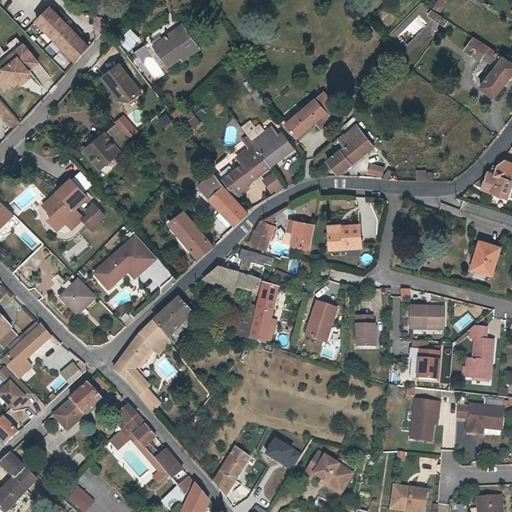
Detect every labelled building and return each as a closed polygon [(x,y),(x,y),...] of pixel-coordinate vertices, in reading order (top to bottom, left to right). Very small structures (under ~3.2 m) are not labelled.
[(441,13),(448,0),(437,0),(433,8),(441,13)] [(431,8),(427,15),(442,26),(447,20),(431,8)] [(56,10),(42,24),(78,61),(90,47),(68,25),(56,10)] [(152,53),(156,51),(164,62),(178,52),(180,55),(195,44),(170,10),(163,15),(161,13),(137,32),(152,53)] [(422,28),(405,48),(411,53),(427,33),(422,28)] [(495,98),(511,75),(511,61),(473,37),(464,50),(480,60),(481,58),(492,65),(497,57),(501,60),(481,87),(495,98)] [(40,63),(25,45),(15,53),(19,58),(5,69),(1,64),(0,63),(0,81),(7,90),(15,83),(17,85),(21,82),(28,76),(32,73),(30,71),(40,63)] [(142,45),(134,53),(142,61),(150,54),(142,45)] [(15,53),(1,64),(5,69),(19,58),(15,53)] [(52,62),(64,70),(70,62),(58,54),(52,62)] [(120,62),(104,77),(124,97),(134,98),(144,88),(120,62)] [(28,76),(21,82),(23,84),(30,79),(28,76)] [(320,132),(334,120),(316,99),(287,124),(291,128),(287,131),(294,141),(314,124),(320,132)] [(176,101),(168,108),(175,117),(182,109),(176,101)] [(0,104),(0,113),(2,116),(9,109),(3,102),(0,104)] [(21,124),(9,109),(2,116),(15,131),(21,124)] [(188,110),(179,117),(183,123),(192,116),(188,110)] [(157,119),(162,127),(171,120),(166,113),(157,119)] [(192,130),(200,123),(194,116),(186,122),(192,130)] [(134,142),(119,122),(86,149),(103,168),(134,142)] [(345,147),(328,161),(340,175),(375,146),(357,125),(339,141),(345,147)] [(233,145),(237,128),(228,126),(224,143),(233,145)] [(494,126),(489,132),(496,138),(500,131),(494,126)] [(295,149),(284,134),(272,143),(266,136),(254,144),(271,167),(295,149)] [(242,165),(225,179),(241,200),(254,192),(249,184),(271,167),(254,144),(237,156),(242,165)] [(511,162),(507,161),(502,167),(500,170),(492,167),(489,172),(482,188),(509,198),(511,190),(511,162)] [(370,162),(366,172),(381,177),(385,167),(370,162)] [(417,181),(433,181),(433,169),(418,169),(417,181)] [(394,172),(389,181),(398,181),(394,172)] [(249,214),(237,198),(235,200),(221,184),(214,173),(200,186),(237,226),(249,215),(249,214)] [(283,187),(274,174),(263,181),(273,195),(283,187)] [(73,180),(51,201),(47,204),(58,215),(55,218),(51,222),(59,231),(78,212),(75,208),(88,195),(73,180)] [(106,217),(93,203),(84,212),(87,215),(81,220),(92,232),(101,225),(99,222),(106,217)] [(58,215),(47,204),(44,207),(55,218),(58,215)] [(0,231),(15,216),(7,207),(1,213),(0,212),(0,231)] [(215,248),(185,211),(170,224),(200,260),(215,248)] [(263,222),(262,225),(260,227),(258,230),(255,237),(252,246),(268,251),(277,228),(263,222)] [(316,226),(298,223),(293,248),(311,253),(316,226)] [(332,252),(363,249),(360,227),(343,228),(344,233),(330,235),(332,252)] [(157,259),(135,235),(93,273),(109,290),(128,273),(134,280),(157,259)] [(483,238),(479,251),(481,252),(476,267),(494,273),(504,245),(483,238)] [(85,244),(71,254),(76,262),(91,251),(85,244)] [(261,266),(263,254),(250,251),(246,261),(261,266)] [(241,261),(239,270),(248,273),(251,263),(241,261)] [(241,276),(220,269),(205,281),(235,295),(237,289),(241,276)] [(291,284),(293,276),(275,271),(273,279),(291,284)] [(261,283),(241,276),(237,289),(258,295),(261,283)] [(80,278),(68,289),(61,296),(76,312),(84,305),(86,307),(97,296),(80,278)] [(280,289),(264,285),(255,321),(250,339),(268,345),(280,289)] [(66,287),(59,294),(61,296),(68,289),(66,287)] [(400,289),(400,298),(410,298),(410,289),(400,289)] [(195,316),(181,299),(153,325),(168,343),(195,316)] [(327,341),(332,325),(333,326),(339,309),(319,302),(307,335),(327,341)] [(453,314),(465,315),(466,307),(454,306),(453,314)] [(427,328),(445,328),(445,309),(411,309),(411,331),(426,332),(427,328)] [(130,318),(126,314),(120,319),(124,323),(130,318)] [(0,335),(10,326),(0,315),(0,335)] [(376,327),(374,327),(374,318),(358,317),(356,348),(375,348),(376,327)] [(255,321),(254,320),(247,318),(240,336),(250,339),(255,321)] [(19,378),(32,365),(26,359),(48,338),(49,334),(41,325),(32,333),(29,329),(22,335),(24,339),(20,342),(2,360),(19,378)] [(127,381),(147,404),(148,403),(157,412),(163,406),(148,391),(151,389),(137,372),(153,351),(162,358),(171,346),(168,343),(153,325),(141,336),(115,370),(127,381)] [(476,341),(474,361),(470,361),(469,369),(473,369),(472,379),(492,380),(495,342),(486,341),(487,331),(473,330),(472,331),(471,340),(476,341)] [(439,380),(441,354),(420,353),(418,378),(439,380)] [(79,358),(59,373),(68,384),(87,370),(79,358)] [(8,384),(0,391),(0,394),(13,408),(20,403),(32,391),(20,379),(18,380),(5,367),(0,372),(0,375),(3,379),(8,384)] [(109,388),(99,378),(96,381),(106,390),(109,388)] [(0,391),(8,384),(3,379),(0,381),(0,391)] [(66,402),(80,416),(101,397),(88,383),(66,402)] [(397,396),(398,385),(389,384),(387,395),(397,396)] [(406,396),(413,397),(414,389),(406,388),(406,396)] [(32,391),(20,403),(22,405),(34,394),(32,391)] [(441,401),(417,398),(411,438),(432,441),(435,424),(437,409),(440,410),(441,401)] [(41,414),(44,403),(32,399),(28,409),(41,414)] [(80,416),(66,402),(54,413),(67,428),(80,416)] [(505,408),(471,404),(468,432),(484,434),(485,428),(485,425),(503,427),(505,408)] [(129,405),(120,413),(128,423),(138,415),(129,405)] [(157,446),(152,440),(156,436),(138,415),(128,423),(125,427),(186,495),(192,480),(188,476),(185,479),(183,476),(184,475),(179,470),(182,468),(166,448),(159,453),(155,448),(157,446)] [(18,432),(3,416),(0,419),(0,436),(6,443),(18,432)] [(122,429),(131,439),(134,443),(137,440),(125,427),(122,429)] [(112,440),(120,448),(127,441),(119,433),(112,440)] [(156,436),(152,440),(157,446),(155,448),(159,453),(166,448),(156,436)] [(251,459),(236,448),(214,485),(227,499),(251,459)] [(10,452),(0,461),(0,463),(15,477),(0,492),(0,506),(5,511),(6,511),(38,478),(10,452)] [(351,472),(320,453),(307,473),(314,478),(316,475),(324,480),(339,490),(351,472)] [(58,458),(50,468),(59,476),(68,468),(58,458)] [(68,468),(59,476),(64,481),(72,472),(68,468)] [(182,468),(179,470),(184,475),(183,476),(185,479),(188,476),(182,468)] [(80,493),(107,493),(107,481),(94,481),(94,471),(80,471),(80,493)] [(324,480),(322,483),(342,495),(355,474),(351,472),(339,490),(324,480)] [(199,511),(208,501),(194,483),(181,511),(199,511)] [(411,492),(394,489),(391,508),(418,511),(424,511),(428,491),(412,488),(411,492)] [(181,496),(176,490),(165,501),(170,507),(181,496)] [(502,505),(502,496),(477,499),(478,511),(499,511),(499,505),(502,505)] [(263,502),(254,511),(270,511),(272,509),(263,502)]
